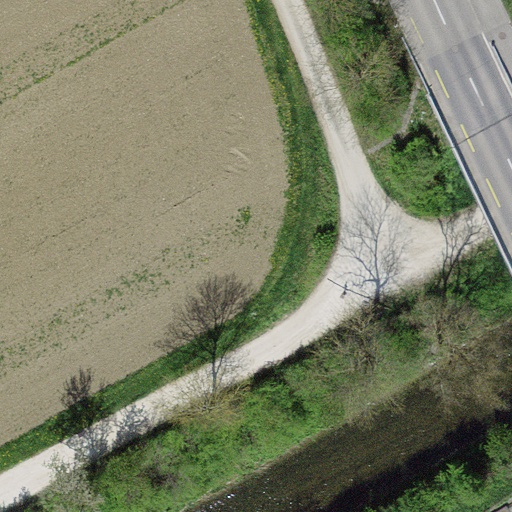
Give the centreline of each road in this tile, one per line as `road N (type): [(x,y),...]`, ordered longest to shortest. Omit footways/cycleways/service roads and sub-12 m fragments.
road 1 (track): [(0,495),(395,275)]
road 2 (track): [(285,0),(395,275)]
road 3 (tertiary): [(434,0),(511,166)]
road 4 (track): [(395,275),(511,209)]
